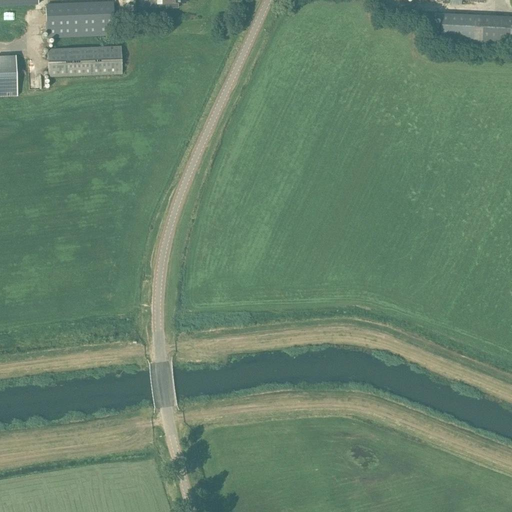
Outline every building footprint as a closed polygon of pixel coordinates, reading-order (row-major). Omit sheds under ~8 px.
[(156,0),(157,5),(165,4),(165,9),(178,9),(178,4),(185,4),(184,0),(156,0)] [(116,36),(114,2),(46,5),(48,39),(116,36)] [(511,17),(443,15),(442,47),(511,49),(511,17)] [(121,75),(120,48),(47,51),(48,77),(121,75)] [(16,57),(0,57),(0,97),(17,97),(16,57)]
